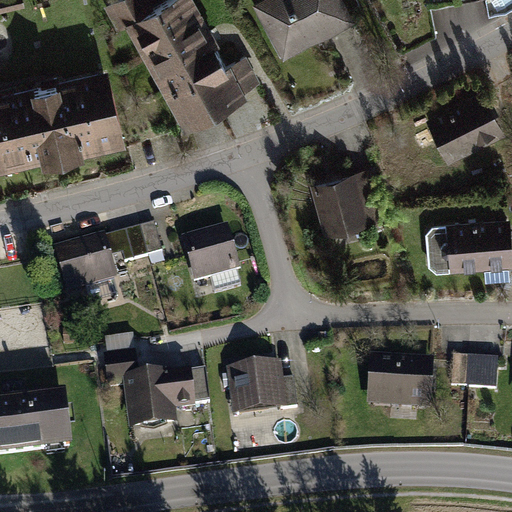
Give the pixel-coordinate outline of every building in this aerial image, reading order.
[(197,0),(178,0),(132,23),(179,117),(254,80),(241,53),(227,60),(197,0)] [(340,0),(265,0),(256,6),(284,51),(348,13),(340,0)] [(113,65),(0,89),(0,175),(131,148),(113,65)] [(485,94),(432,120),(452,161),(505,135),(485,94)] [(362,174),(317,186),(330,232),(375,220),(362,174)] [(511,235),(511,220),(451,224),(455,271),(511,266),(511,235)] [(142,227),(53,249),(66,303),(114,291),(109,268),(150,258),(142,227)] [(226,228),(182,241),(195,285),(240,271),(226,228)] [(435,357),(371,355),(370,405),(434,407),(435,357)] [(501,358),(453,356),(451,387),(500,389),(501,358)] [(279,360),(227,367),(234,416),(286,408),(279,360)] [(202,363),(119,374),(126,429),(177,422),(175,406),(208,402),(202,363)] [(65,397),(0,405),(0,456),(72,447),(65,397)]
